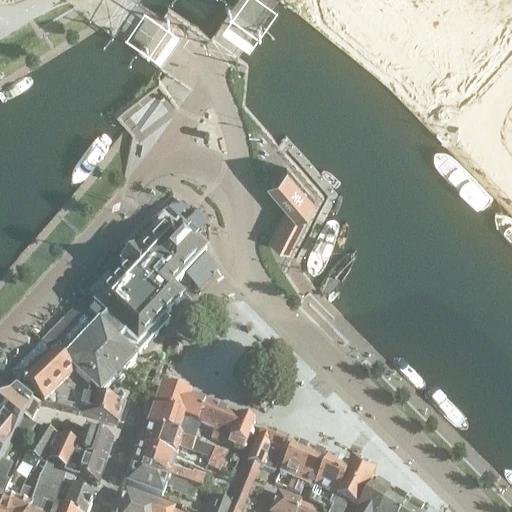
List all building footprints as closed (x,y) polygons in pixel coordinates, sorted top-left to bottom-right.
[(364,0),(369,4),(372,0),(379,0),(385,5),(379,12),(391,22),(398,15),(407,23),(401,30),(404,32),(430,0),(364,0)] [(435,2),(407,36),(428,53),(456,19),(435,2)] [(456,19),(428,53),(447,69),(475,35),(456,19)] [(511,22),(507,19),(498,29),(507,36),(511,30),(511,22)] [(475,35),(447,69),(450,71),(449,73),(457,79),(458,78),(467,86),(495,52),(475,35)] [(295,165),(274,183),(294,206),(277,241),(298,252),(323,202),(321,201),(324,199),(295,165)] [(109,278),(89,300),(100,311),(98,313),(107,321),(99,330),(117,347),(117,346),(124,353),(130,358),(130,359),(160,317),(167,309),(162,304),(167,298),(172,304),(177,298),(167,289),(202,251),(198,248),(201,244),(181,226),(179,228),(168,218),(131,258),(135,261),(124,273),(129,279),(120,289),(109,278)] [(94,310),(93,308),(87,303),(43,349),(74,377),(73,378),(99,402),(135,363),(117,346),(117,347),(99,330),(107,321),(94,310)] [(99,402),(73,378),(74,377),(43,349),(13,377),(20,384),(42,408),(117,427),(122,405),(99,402)] [(199,426),(206,405),(192,400),(161,389),(154,409),(199,426)] [(34,408),(30,405),(18,394),(0,411),(0,465),(2,461),(13,437),(20,421),(20,420),(28,423),(34,408)] [(229,444),(240,420),(239,419),(238,420),(206,405),(199,426),(213,432),(211,437),(218,440),(229,444)] [(192,444),(199,426),(154,409),(147,428),(192,444)] [(244,451),(254,427),(240,420),(229,444),(227,448),(242,454),(244,451)] [(26,443),(35,428),(30,425),(29,426),(20,421),(13,437),(26,443)] [(214,451),(192,444),(147,428),(147,429),(141,447),(176,460),(179,450),(211,461),(214,451)] [(25,457),(39,465),(55,439),(41,430),(25,456),(25,457)] [(275,475),(288,442),(262,430),(256,443),(255,443),(248,464),(259,469),(275,475)] [(103,468),(111,443),(83,433),(77,450),(73,448),(68,458),(103,468)] [(215,474),(226,448),(227,448),(229,444),(218,440),(214,451),(211,461),(208,471),(215,474)] [(68,458),(73,448),(59,441),(48,463),(63,471),(68,458)] [(292,496),(312,452),(293,443),(279,475),(291,480),(286,493),(292,496)] [(196,490),(200,492),(204,480),(191,476),(191,477),(172,471),(173,469),(176,460),(141,447),(134,468),(196,490)] [(314,490),(328,459),(327,459),(327,458),(312,452),(292,496),(299,499),(305,486),(314,490)] [(25,457),(21,465),(33,473),(39,465),(25,457)] [(103,468),(68,458),(63,471),(67,473),(65,479),(96,489),(103,468)] [(336,499),(350,469),(328,459),(314,490),(321,493),(318,500),(311,497),(307,504),(324,511),(323,511),(330,511),(333,507),(330,506),(334,498),(336,499)] [(0,511),(7,496),(4,495),(10,481),(7,479),(13,466),(2,461),(0,465),(0,511)] [(63,486),(65,479),(67,473),(63,471),(48,463),(39,481),(35,494),(23,490),(19,500),(31,503),(28,511),(54,511),(55,510),(63,486)] [(243,475),(255,480),(259,469),(248,464),(247,464),(243,475)] [(360,503),(374,475),(352,464),(350,469),(336,499),(334,498),(330,506),(333,507),(330,511),(344,511),(348,505),(356,508),(360,503)] [(164,492),(192,502),(196,490),(134,468),(127,488),(161,500),(164,492)] [(238,486),(250,491),(255,480),(243,475),(238,486)] [(380,511),(391,495),(374,485),(357,511),(380,511)] [(87,511),(92,499),(69,490),(70,489),(63,486),(55,510),(59,511),(87,511)] [(234,497),(246,502),(250,491),(238,486),(234,497)] [(173,511),(125,495),(119,511),(173,511)] [(402,511),(407,505),(391,495),(380,511),(402,511)] [(28,511),(31,503),(19,500),(7,496),(0,511),(28,511)] [(227,511),(228,511),(231,503),(213,496),(206,511),(227,511)] [(307,511),(309,508),(301,505),(278,496),(271,511),(307,511)] [(228,511),(241,511),(246,502),(234,497),(231,503),(228,511)]
